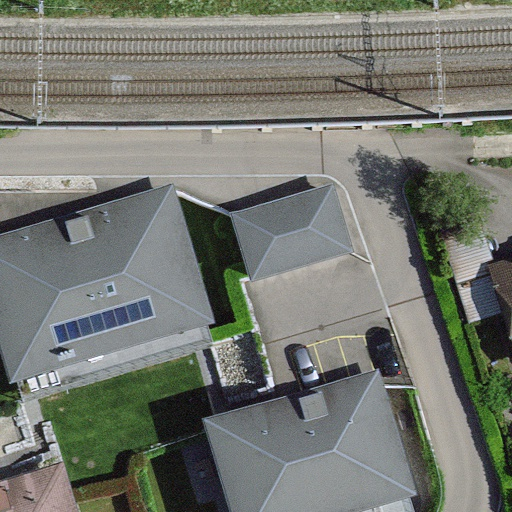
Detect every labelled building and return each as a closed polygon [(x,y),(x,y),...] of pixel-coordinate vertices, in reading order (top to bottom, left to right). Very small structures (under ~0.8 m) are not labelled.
[(326,191),(228,223),(248,286),(347,254),(326,191)] [(76,222),(0,244),(0,353),(13,396),(212,337),(169,194),(76,222)] [(511,252),(467,264),(494,371),(511,366),(511,252)] [(293,405),(199,434),(223,511),(393,511),(412,506),(374,380),(293,405)] [(0,484),(0,511),(48,511),(37,473),(0,484)]
